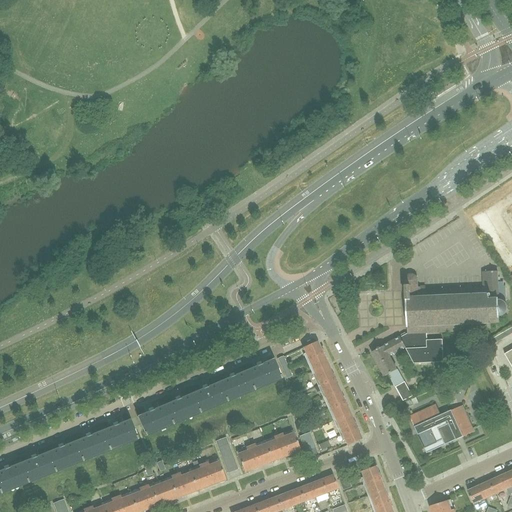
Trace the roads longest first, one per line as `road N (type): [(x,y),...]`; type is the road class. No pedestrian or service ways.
road 1 (primary): [(339,181),(269,230),(147,339),(0,411)]
road 2 (residential): [(326,320),(0,453)]
road 3 (primary): [(0,430),(291,288)]
road 4 (primary): [(317,274),(485,155)]
road 5 (residential): [(207,511),(385,442)]
road 6 (primary): [(495,81),(339,181)]
road 7 (primary): [(339,181),(271,255),(273,278),(291,288)]
road 8 (residential): [(385,442),(326,320)]
